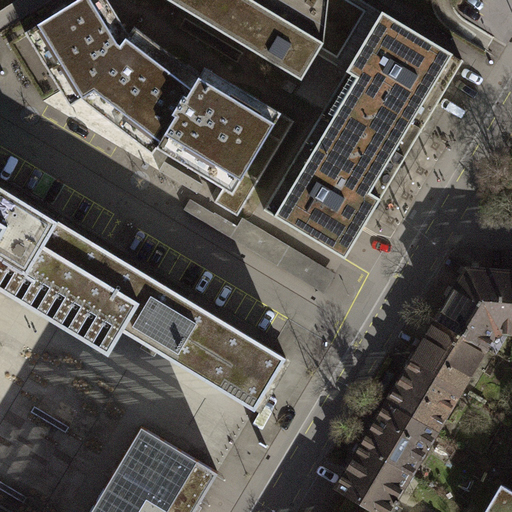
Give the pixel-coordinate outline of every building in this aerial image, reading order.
[(104,0),(83,0),(26,35),(65,98),(72,109),(82,102),(154,156),(158,152),(190,171),(246,203),(294,123),(251,96),(206,68),(199,78),(136,26),(130,36),(104,0)] [(346,72),(383,12),(362,0),(166,0),(302,80),(317,54),(346,72)] [(346,72),(264,209),(346,257),(364,227),(430,117),(464,61),(451,53),(383,12),(346,72)] [(152,352),(256,413),(286,364),(58,229),(57,232),(42,223),(0,198),(0,293),(34,314),(109,358),(123,334),(152,352)] [(187,214),(326,298),(337,279),(222,210),(217,218),(193,204),(187,214)] [(511,271),(468,269),(438,319),(487,349),(496,334),(502,331),(511,332),(511,271)] [(462,390),(487,349),(438,319),(412,360),(462,390)] [(437,432),(462,390),(412,360),(388,403),(437,432)] [(411,474),(437,432),(388,403),(363,444),(411,474)] [(35,407),(33,411),(67,432),(69,427),(35,407)] [(0,465),(28,483),(57,438),(12,410),(0,430),(0,465)] [(200,511),(204,507),(207,501),(215,487),(134,439),(123,459),(100,497),(91,511),(200,511)] [(379,511),(388,511),(411,474),(363,444),(337,486),(349,493),(379,511)] [(0,481),(0,487),(25,502),(28,498),(0,481)] [(511,511),(511,490),(502,485),(485,511),(511,511)] [(354,511),(329,499),(321,511),(354,511)]
